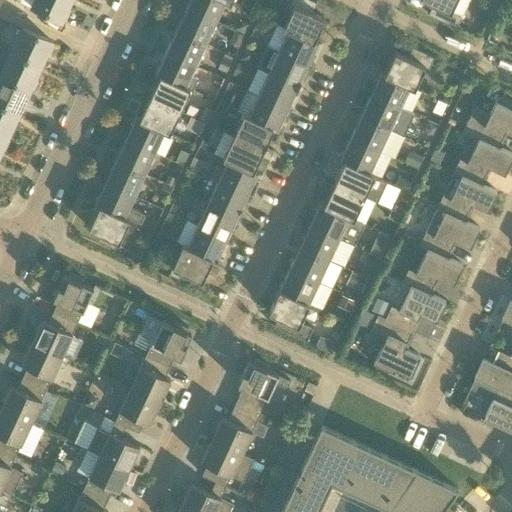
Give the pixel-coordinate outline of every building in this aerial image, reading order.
[(61,21),(71,0),(36,0),(33,8),(61,21)] [(190,0),(187,9),(216,23),(226,1),(227,1),(224,0),(190,0)] [(312,14),(317,3),(309,0),(292,0),(291,4),(295,6),(285,29),(289,31),(289,30),(314,42),(314,41),(324,19),(312,14)] [(423,0),(434,5),(429,15),(457,28),(462,17),(451,12),(456,0),(423,0)] [(206,44),(216,23),(187,9),(177,31),(206,44)] [(245,31),(250,22),(241,18),(237,27),(245,31)] [(240,45),(246,32),(236,28),(230,40),(240,45)] [(12,53),(40,66),(52,42),(23,29),(12,53)] [(289,31),(279,52),(308,65),(318,43),(314,41),(314,42),(289,30),(289,31)] [(196,66),(206,44),(177,31),(166,52),(196,66)] [(429,69),(434,58),(413,48),(408,58),(396,53),(386,74),(385,75),(411,87),(410,87),(415,89),(425,67),(429,69)] [(199,79),(192,76),(196,66),(166,52),(156,75),(160,77),(161,76),(190,90),(191,90),(194,91),(199,79)] [(298,87),(308,65),(279,52),(269,74),(298,87)] [(29,90),(40,66),(12,53),(1,77),(29,90)] [(381,72),(371,95),(401,108),(410,87),(411,87),(385,75),(386,74),(381,72)] [(288,109),(298,87),(269,74),(259,95),(288,109)] [(1,77),(0,76),(0,105),(18,113),(29,90),(1,77)] [(160,77),(150,98),(180,112),(190,90),(161,76),(160,77)] [(227,106),(237,86),(230,83),(220,103),(227,106)] [(259,95),(249,116),(249,117),(273,129),(278,131),(288,109),(259,95)] [(414,115),(401,108),(371,95),(361,116),(390,130),(404,137),(414,115)] [(507,131),(511,133),(511,103),(499,97),(490,115),(475,108),(463,133),(479,140),(479,139),(498,148),(499,148),(504,137),(505,137),(506,136),(504,135),(507,131)] [(170,134),(180,112),(150,98),(141,119),(140,119),(166,131),(165,132),(170,134)] [(0,133),(7,137),(18,113),(0,105),(0,133)] [(207,124),(216,128),(223,115),(216,112),(213,110),(207,124)] [(245,114),(234,137),(263,150),(273,129),(249,117),(249,116),(245,114)] [(380,152),(390,130),(361,116),(351,138),(380,152)] [(136,117),(126,139),(156,153),(165,132),(166,131),(140,119),(141,119),(136,117)] [(207,124),(203,132),(200,137),(204,139),(200,147),(206,150),(216,128),(207,124)] [(253,172),(254,172),(263,150),(234,137),(224,159),(228,161),(253,172)] [(370,174),(370,173),(380,152),(351,138),(340,161),(344,163),(345,162),(370,174)] [(145,175),(156,153),(126,139),(116,161),(145,175)] [(454,173),(462,177),(462,176),(481,185),(482,184),(487,173),(488,174),(488,173),(487,172),(489,168),(505,175),(511,160),(511,154),(499,148),(498,148),(479,139),(479,140),(468,163),(460,159),(454,173)] [(135,197),(145,175),(116,161),(105,183),(135,197)] [(228,161),(218,182),(247,196),(258,174),(254,172),(253,172),(228,161)] [(344,163),(335,184),(364,197),(365,197),(378,203),(388,181),(370,173),(370,174),(345,162),(344,163)] [(488,212),(497,192),(482,184),(481,185),(462,176),(462,177),(451,200),(443,196),(437,209),(464,222),(464,221),(470,210),(471,211),(471,209),(470,209),(472,204),(488,212)] [(237,218),(247,196),(218,182),(208,204),(237,218)] [(95,205),(99,207),(100,207),(125,218),(135,197),(105,183),(95,205)] [(335,184),(325,205),(354,219),(364,197),(335,184)] [(310,225),(340,239),(354,246),(364,224),(354,219),(325,205),(321,203),(310,225)] [(227,240),(237,218),(208,204),(198,226),(227,240)] [(130,220),(125,218),(100,207),(99,207),(89,229),(102,235),(99,242),(115,250),(119,242),(119,243),(130,220)] [(420,246),(427,250),(428,250),(447,259),(447,258),(453,247),(454,247),(454,246),(453,246),(455,241),(471,248),(480,229),(464,221),(464,222),(437,209),(420,246)] [(150,228),(154,221),(144,216),(140,223),(150,228)] [(168,238),(175,223),(166,219),(159,234),(168,238)] [(329,261),(340,239),(310,225),(300,247),(329,261)] [(217,262),(227,240),(198,226),(188,247),(188,248),(213,259),(213,260),(217,262)] [(378,256),(388,236),(380,232),(370,252),(378,256)] [(202,282),(213,260),(213,259),(188,248),(188,247),(184,245),(173,268),(170,275),(187,283),(190,276),(202,282)] [(319,283),(329,261),(300,247),(290,269),(319,283)] [(454,285),(463,265),(447,258),(447,259),(428,250),(427,250),(417,273),(409,270),(403,283),(410,287),(411,286),(430,295),(435,284),(437,284),(437,283),(436,282),(438,278),(454,285)] [(309,304),(319,283),(290,269),(280,290),(309,304)] [(353,270),(347,284),(363,290),(368,275),(353,270)] [(94,289),(93,289),(82,284),(84,280),(71,273),(69,278),(64,276),(53,298),(59,301),(54,312),(78,323),(83,312),(94,289)] [(378,315),(378,316),(413,332),(419,320),(420,321),(421,320),(419,319),(421,314),(423,316),(437,322),(446,302),(433,296),(430,295),(411,286),(410,287),(400,310),(392,306),(391,309),(387,317),(379,314),(378,315)] [(301,323),(309,304),(280,290),(269,313),(279,317),(274,327),(307,343),(314,329),(301,323)] [(511,300),(510,300),(502,318),(511,322),(511,300)] [(73,334),(78,323),(54,312),(49,323),(43,320),(33,343),(63,357),(73,334)] [(372,329),(367,340),(382,347),(374,365),(377,367),(395,375),(398,370),(411,377),(420,357),(407,350),(404,349),(406,344),(408,345),(409,344),(407,344),(413,332),(378,316),(372,329)] [(173,327),(162,322),(151,344),(146,356),(170,367),(175,356),(181,358),(192,335),(187,333),(189,329),(176,322),(173,327)] [(316,346),(329,353),(334,343),(321,337),(316,346)] [(52,379),(63,357),(33,343),(22,365),(28,368),(23,378),(47,390),(52,379)] [(511,357),(498,351),(493,363),(483,358),(474,377),(499,388),(511,393),(511,357)] [(165,378),(170,367),(146,356),(141,367),(141,366),(131,389),(160,403),(171,380),(165,378)] [(236,404),(233,409),(257,421),(260,415),(268,398),(280,404),(291,381),(279,376),(278,375),(267,370),(269,366),(256,359),(254,364),(249,362),(238,385),(244,387),(236,404)] [(42,401),(47,390),(23,378),(18,389),(12,387),(2,409),(32,423),(42,401)] [(511,393),(499,388),(485,418),(511,430),(511,393)] [(150,425),(160,403),(131,389),(120,411),(121,411),(115,422),(126,427),(139,433),(144,422),(150,425)] [(21,445),(32,423),(2,409),(0,413),(0,448),(16,456),(21,445)] [(223,418),(212,440),(242,454),(248,442),(252,433),(253,432),(252,432),(257,421),(233,409),(228,420),(223,418)] [(121,438),(126,427),(115,422),(110,433),(98,427),(88,450),(100,455),(129,469),(140,447),(121,438)] [(443,511),(458,490),(322,426),(320,430),(281,511),(443,511)] [(254,460),(242,454),(212,440),(202,462),(208,465),(202,476),(216,482),(226,487),(231,476),(244,482),(254,460)] [(11,467),(16,456),(0,448),(0,489),(1,490),(13,495),(23,473),(11,467)] [(119,491),(129,469),(100,455),(89,477),(90,478),(84,489),(108,500),(113,489),(119,491)] [(221,498),(226,487),(216,482),(211,493),(192,484),(181,507),(192,511),(229,511),(234,504),(221,498)] [(106,511),(103,511),(108,500),(84,489),(79,499),(73,511),(106,511)]
